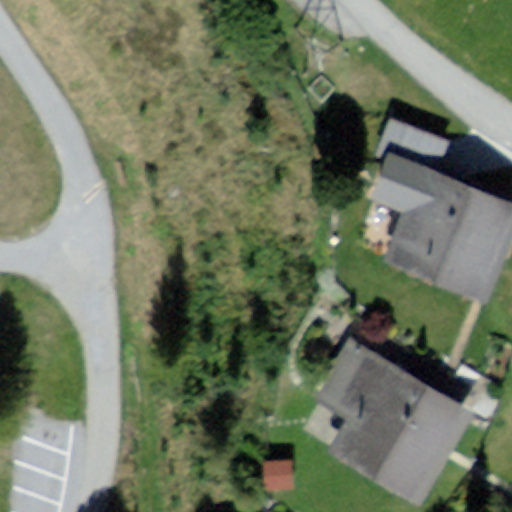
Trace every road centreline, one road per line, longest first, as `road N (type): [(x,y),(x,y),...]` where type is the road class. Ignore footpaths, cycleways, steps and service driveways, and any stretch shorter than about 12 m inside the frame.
road 1 (unclassified): [(0,31),(72,141),(94,265)]
road 2 (residential): [(94,265),(105,414),(79,511)]
road 3 (residential): [(511,129),(451,91),(352,0)]
